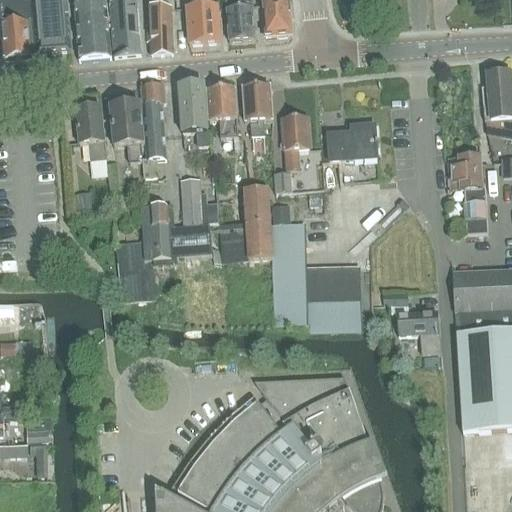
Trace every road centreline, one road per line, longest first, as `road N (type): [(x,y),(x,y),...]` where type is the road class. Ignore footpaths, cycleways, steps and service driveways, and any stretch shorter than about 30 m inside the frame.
road 1 (residential): [(0,86),(319,58)]
road 2 (residential): [(319,58),(511,42)]
